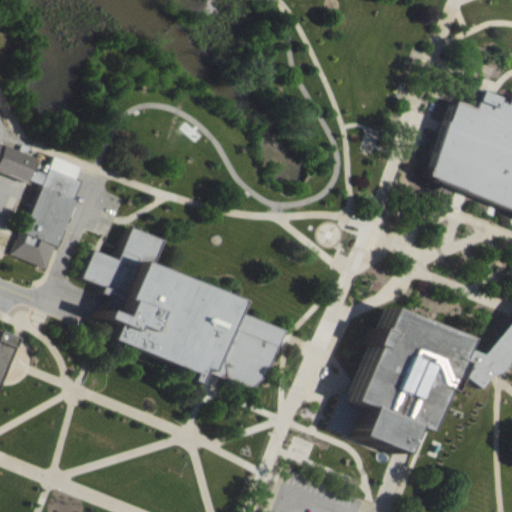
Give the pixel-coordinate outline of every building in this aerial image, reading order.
[(445,99),(416,177),(455,191),(511,212),(511,98),(496,92),(494,99),(471,90),(465,107),(445,99)] [(0,143),(32,156),(29,165),(43,171),(49,154),(75,165),(71,177),(76,179),(44,266),(8,252),(34,182),(25,178),(23,181),(0,171),(0,143)] [(85,246),(73,276),(95,285),(93,291),(114,299),(107,315),(90,308),(86,317),(104,324),(99,338),(142,355),(182,371),(179,379),(187,382),(193,367),(202,370),(214,374),(245,387),(259,374),(274,336),(277,329),(225,308),(228,299),(145,266),(156,239),(123,226),(111,257),(85,246)] [(511,298),(470,354),(451,346),(447,361),(462,367),(455,374),(470,386),(481,373),(486,373),(491,370),(494,367),(497,363),(498,358),(499,353),(499,349),(511,331),(511,298)] [(379,308),(371,329),(366,327),(359,345),(362,346),(347,386),(343,394),(337,391),(323,426),(390,452),(401,424),(416,430),(433,389),(436,391),(447,361),(451,346),(454,337),(379,308)]
